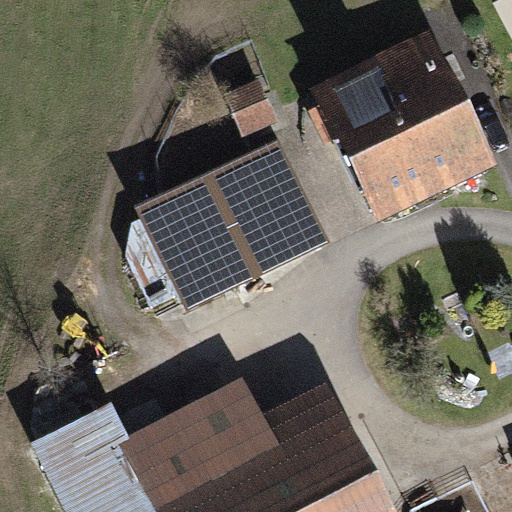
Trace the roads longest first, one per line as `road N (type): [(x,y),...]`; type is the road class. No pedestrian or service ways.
road 1 (track): [(511,231),(441,227),(380,250),(343,276),(328,308),(336,374),(388,439),(424,449),(511,425)]
road 2 (track): [(175,66),(103,220),(101,286),(121,323),(164,351)]
